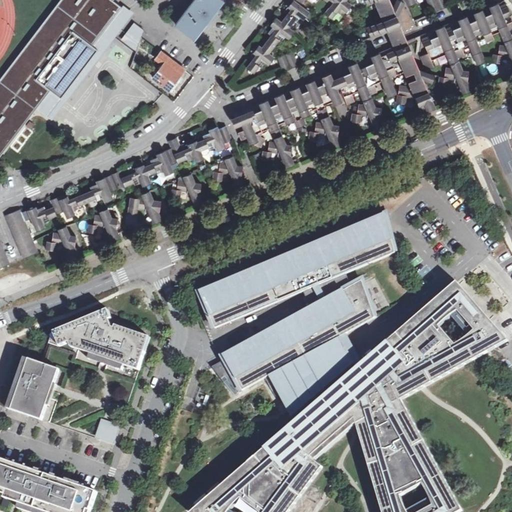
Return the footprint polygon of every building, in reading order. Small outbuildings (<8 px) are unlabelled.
[(193,0),(175,24),(194,38),(222,0),(193,0)] [(301,17),(306,11),(300,6),(305,0),(304,0),(290,0),(286,6),(288,8),(286,12),(289,14),(282,24),(289,28),(294,22),(296,23),(301,17)] [(336,0),(334,3),(325,15),(332,20),(338,12),(344,16),(352,6),(346,1),(346,0),(336,0)] [(367,29),(371,38),(387,31),(397,26),(395,22),(391,12),(385,0),(365,0),(367,5),(375,2),(384,21),(367,29)] [(396,0),(393,7),(391,12),(395,22),(397,18),(404,3),(398,0),(396,0)] [(439,11),(434,0),(426,0),(432,14),(439,11)] [(443,0),(434,0),(439,11),(447,8),(443,0)] [(511,59),(511,15),(511,13),(507,3),(423,39),(429,53),(422,56),(427,70),(435,66),(433,60),(446,54),(453,68),(446,68),(445,77),(441,76),(440,84),(447,85),(449,78),(455,78),(455,82),(459,81),(461,86),(468,82),(468,71),(463,70),(457,58),(464,54),(461,47),(469,44),(478,64),(485,61),(477,41),(500,31),(507,45),(500,44),(499,54),(494,53),(493,62),(501,63),(502,55),(509,55),(509,58),(511,59)] [(127,16),(117,8),(96,36),(92,33),(86,41),(95,48),(58,96),(38,81),(24,99),(32,105),(32,104),(49,117),(127,16)] [(309,13),(306,11),(301,17),(305,19),(309,13)] [(281,43),(286,37),(291,31),(289,28),(282,24),(276,19),(271,25),(274,27),(271,31),(274,34),(267,43),(274,48),(279,42),(281,43)] [(136,42),(141,29),(131,22),(123,32),(136,42)] [(404,33),(400,24),(397,26),(387,31),(394,46),(396,50),(405,47),(409,45),(407,41),(404,33)] [(295,33),(291,31),(286,37),(289,40),(295,33)] [(267,43),(262,50),(269,56),(274,48),(267,43)] [(269,56),(262,50),(256,46),(251,51),(254,54),(251,57),(255,60),(248,69),(254,74),(259,68),(262,69),(266,63),(271,57),(269,56)] [(413,65),(405,47),(396,50),(335,77),(346,104),(353,100),(351,95),(359,91),(365,105),(358,105),(357,115),(353,115),(352,121),(359,123),(367,116),(367,119),(372,120),(373,123),(381,120),(380,117),(381,108),(375,108),(370,94),(376,91),(373,85),(382,81),(385,89),(388,88),(389,91),(394,89),(389,78),(404,71),(406,75),(416,71),(413,65)] [(183,68),(159,50),(153,57),(160,63),(150,77),(166,89),(169,86),(170,87),(176,80),(174,79),(183,68)] [(293,52),(286,55),(291,69),(299,66),(293,52)] [(278,58),(284,72),(291,69),(286,55),(284,56),(278,58)] [(434,76),(413,65),(416,71),(417,74),(431,82),(434,76)] [(150,100),(158,91),(135,72),(127,81),(150,100)] [(418,103),(427,100),(417,78),(409,81),(411,86),(399,85),(397,102),(405,103),(406,95),(412,96),(412,100),(417,100),(418,103)] [(281,157),(283,162),(291,158),(290,155),(291,146),(285,145),(277,125),(285,123),(286,125),(294,122),(297,129),(299,129),(298,131),(304,132),(304,130),(302,129),(302,126),(305,125),(303,118),(309,115),(309,112),(316,109),(323,125),(316,123),(314,132),(310,132),(309,139),(316,141),(318,134),(325,134),(324,137),(329,136),(330,142),(338,138),(337,135),(338,126),(332,125),(324,106),(332,102),(323,82),(238,118),(243,131),(239,134),(242,141),(253,136),(250,144),(259,148),(263,138),(259,137),(260,133),(270,129),(276,144),(269,143),(267,152),(262,152),(261,160),(269,161),(270,153),(277,155),(277,156),(281,157)] [(468,82),(461,86),(462,89),(463,91),(470,88),(469,86),(468,82)] [(427,100),(418,103),(420,106),(422,110),(430,106),(427,100)] [(382,123),(381,120),(373,123),(374,126),(375,129),(383,126),(382,123)] [(217,144),(224,141),(232,138),(226,123),(218,126),(217,124),(210,128),(211,130),(207,132),(208,136),(197,141),(200,148),(210,144),(211,146),(217,144)] [(196,157),(203,155),(200,148),(197,141),(196,138),(188,141),(189,144),(185,146),(187,150),(182,152),(177,137),(170,140),(173,147),(179,161),(188,158),(189,161),(196,157)] [(340,141),(338,138),(330,142),(332,144),(333,147),(341,144),(340,141)] [(165,171),(172,167),(171,165),(179,161),(173,147),(165,151),(158,154),(159,157),(154,158),(156,163),(145,167),(148,174),(157,171),(158,174),(165,171)] [(235,181),(243,179),(243,177),(243,166),(238,165),(234,155),(227,159),(229,164),(222,163),(221,163),(219,173),(215,172),(214,179),(222,180),(224,173),(230,174),(230,177),(234,178),(235,181)] [(291,158),(283,162),(284,164),(286,167),(294,163),(292,161),(291,158)] [(135,185),(142,182),(150,179),(148,174),(145,167),(143,162),(136,165),(136,168),(132,170),(134,174),(122,178),(119,170),(112,173),(118,189),(134,182),(135,185)] [(110,192),(118,189),(112,173),(104,177),(105,178),(97,181),(98,183),(94,185),(95,190),(85,194),(88,202),(96,198),(97,201),(104,198),(111,195),(110,192)] [(192,195),(193,199),(201,196),(200,193),(202,184),(196,183),(191,173),(185,175),(187,181),(179,180),(177,189),(174,189),(172,196),(180,198),(181,191),(188,192),(188,194),(192,195)] [(243,179),(235,181),(236,184),(238,187),(246,184),(244,181),(243,179)] [(151,213),(152,216),(159,213),(159,211),(160,211),(163,201),(154,200),(150,190),(142,194),(145,199),(133,196),(132,197),(129,213),(137,215),(138,208),(146,210),(146,213),(150,213),(151,213)] [(64,211),(65,214),(73,210),(80,207),(79,205),(88,202),(85,194),(73,199),(71,194),(67,196),(65,194),(58,196),(51,199),(54,207),(57,214),(64,211)] [(201,196),(193,199),(194,202),(196,204),(204,201),(203,199),(201,196)] [(28,210),(22,212),(25,219),(31,217),(35,226),(42,223),(49,220),(48,218),(57,214),(54,207),(43,212),(40,207),(37,209),(36,207),(28,210)] [(108,230),(110,234),(117,231),(117,229),(118,219),(112,218),(108,208),(101,211),(103,216),(95,215),(94,225),(90,224),(88,231),(96,233),(98,225),(104,227),(103,230),(108,230)] [(19,211),(5,216),(23,258),(38,252),(19,211)] [(161,216),(159,213),(152,216),(153,219),(154,222),(161,219),(161,216)] [(303,288),(347,274),(395,254),(396,254),(393,235),(387,215),(383,217),(201,293),(215,325),(232,318),(303,288)] [(80,232),(88,230),(86,220),(78,222),(80,232)] [(68,252),(75,249),(74,245),(76,237),(69,236),(65,225),(62,227),(58,228),(61,234),(53,233),(52,242),(48,241),(46,249),(54,250),(56,244),(63,245),(62,247),(66,248),(68,252)] [(117,231),(110,234),(111,236),(111,239),(120,237),(118,233),(117,231)] [(0,267),(9,263),(0,242),(0,267)] [(75,249),(68,252),(69,254),(70,257),(78,254),(76,251),(75,249)] [(347,274),(303,288),(311,310),(352,287),(347,274)] [(363,281),(352,287),(311,310),(213,367),(234,395),(270,376),(347,334),(376,318),(363,281)] [(456,511),(460,510),(400,398),(413,392),(421,387),(496,346),(506,341),(502,336),(458,286),(439,301),(365,366),(299,424),(203,507),(197,511),(287,511),(322,466),(311,458),(358,417),(383,500),(386,511),(456,511)] [(51,334),(48,344),(77,352),(74,362),(101,371),(135,382),(151,338),(116,326),(109,310),(51,334)] [(299,424),(365,366),(347,334),(270,376),(299,424)] [(64,392),(70,374),(42,363),(25,358),(8,408),(53,424),(64,392)] [(121,425),(102,419),(96,438),(115,444),(116,438),(118,433),(121,425)] [(0,458),(0,509),(8,511),(91,511),(98,491),(0,458)]
